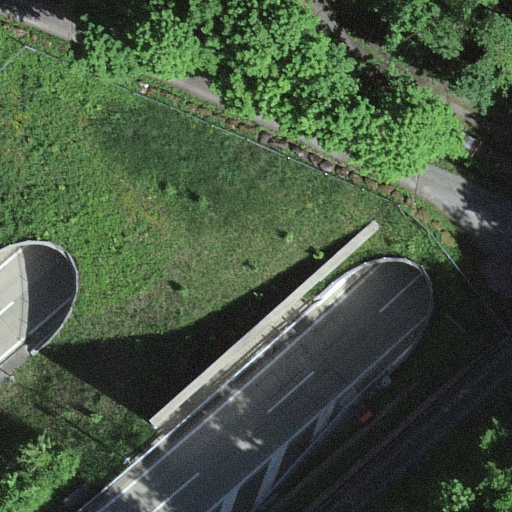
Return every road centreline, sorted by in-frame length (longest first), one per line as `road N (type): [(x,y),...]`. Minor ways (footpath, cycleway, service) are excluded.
road 1 (track): [(0,1),(470,202),(511,239)]
road 2 (motorway): [(156,511),(511,188)]
road 3 (motorway): [(330,0),(0,313)]
road 4 (track): [(511,130),(366,32),(338,0)]
